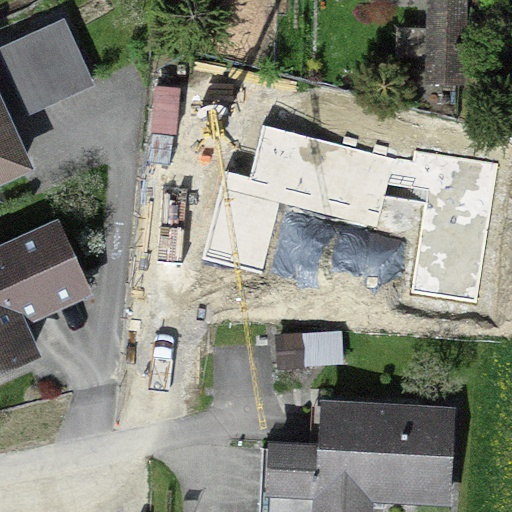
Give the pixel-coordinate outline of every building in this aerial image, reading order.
[(427,0),(426,84),(456,85),(458,0),(427,0)] [(85,87),(58,28),(0,54),(0,56),(26,114),(85,87)] [(0,177),(18,170),(1,133),(7,131),(0,116),(0,177)] [(0,255),(0,370),(26,359),(12,327),(80,296),(51,232),(0,255)] [(401,419),(402,414),(321,409),(319,454),(306,453),(269,451),(258,451),(255,511),(362,511),(363,499),(442,503),(446,417),(416,415),(416,420),(401,419)]
